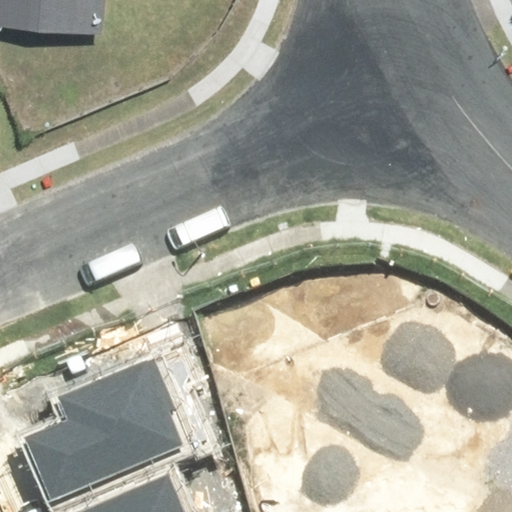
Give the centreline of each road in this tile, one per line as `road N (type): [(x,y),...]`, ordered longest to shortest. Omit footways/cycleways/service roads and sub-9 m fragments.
road 1 (residential): [(0,274),(423,90)]
road 2 (residential): [(423,90),(511,180)]
